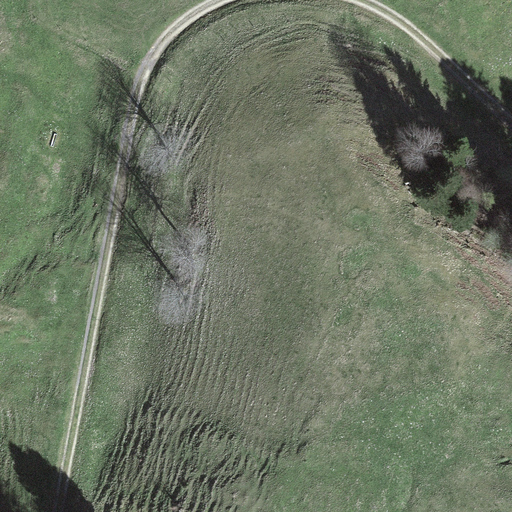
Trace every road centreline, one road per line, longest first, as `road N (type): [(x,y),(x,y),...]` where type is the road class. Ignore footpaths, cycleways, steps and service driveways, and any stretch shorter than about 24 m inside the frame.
road 1 (track): [(218,0),(165,37),(136,90),(59,511)]
road 2 (track): [(511,123),(404,22),(360,0)]
